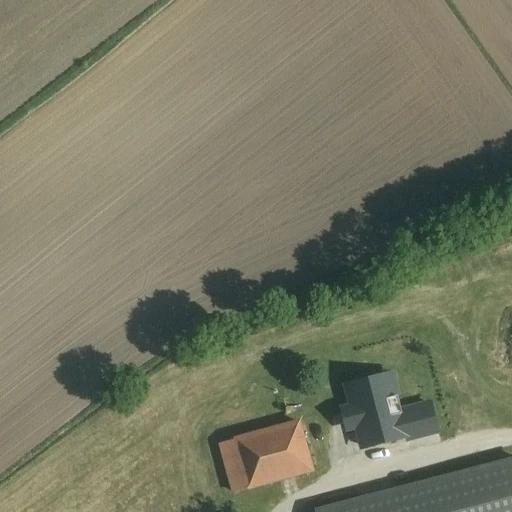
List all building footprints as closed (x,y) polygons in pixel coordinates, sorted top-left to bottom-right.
[(511,214),(441,243),(450,264),(511,239),(511,214)] [(403,420),(400,412),(391,375),(348,386),(353,407),(348,408),(353,428),(358,427),(364,448),(411,435),(407,419),(403,420)] [(430,404),(400,412),(403,420),(407,419),(411,435),(412,438),(437,432),(430,404)] [(221,444),(234,493),(313,471),(300,423),(221,444)] [(511,511),(511,461),(317,511),(511,511)]
